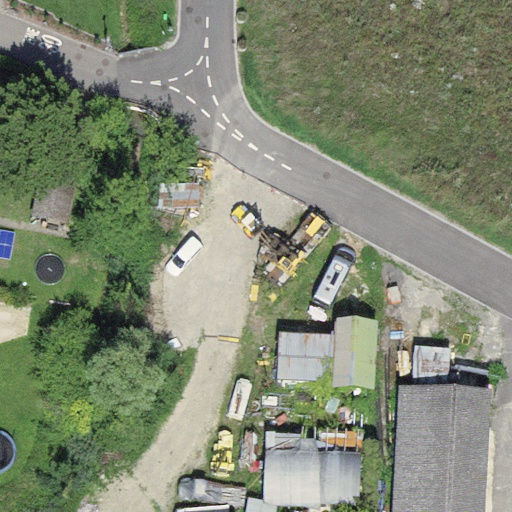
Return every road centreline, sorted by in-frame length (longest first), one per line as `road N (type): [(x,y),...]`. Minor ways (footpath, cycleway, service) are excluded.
road 1 (track): [(136,511),(177,455),(220,355),(247,125)]
road 2 (residential): [(511,262),(198,99)]
road 3 (residential): [(198,99),(0,43)]
